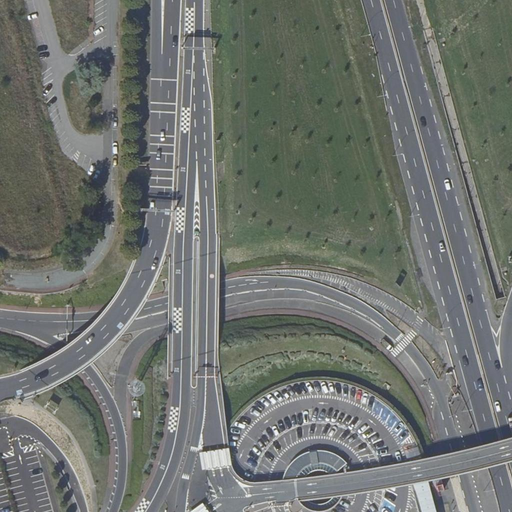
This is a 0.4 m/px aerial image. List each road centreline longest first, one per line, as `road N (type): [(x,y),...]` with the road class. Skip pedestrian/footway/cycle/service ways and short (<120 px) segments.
road 1 (unclassified): [(9,318),(83,321),(244,285),(308,287),(377,319),(415,356),(438,395)]
road 2 (trunk): [(511,440),(392,0)]
road 3 (primary): [(189,129),(178,422),(166,471),(144,511)]
road 4 (primary): [(163,91),(160,210),(145,269),(91,344),(56,369),(0,390)]
road 5 (trunk): [(370,0),(459,324)]
road 6 (unclassified): [(207,238),(206,376),(179,511)]
road 7 (unclassified): [(9,318),(62,347),(109,402),(122,457),(112,511)]
road 8 (trunk): [(459,324),(510,511)]
road 9 (primary): [(194,0),(189,129)]
road 10 (unclassified): [(438,395),(468,511)]
